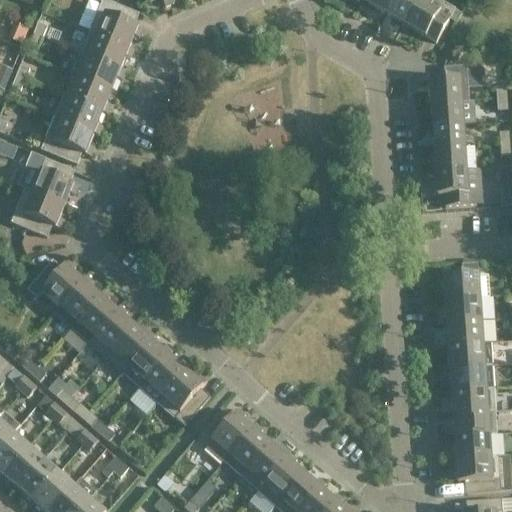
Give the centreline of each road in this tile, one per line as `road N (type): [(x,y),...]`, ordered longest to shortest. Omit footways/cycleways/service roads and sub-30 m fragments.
road 1 (residential): [(382,511),(85,246),(102,181),(164,39),(250,0)]
road 2 (residential): [(383,248),(371,73),(310,38),(296,0)]
road 3 (residential): [(403,511),(383,248)]
road 4 (residential): [(383,248),(511,240)]
